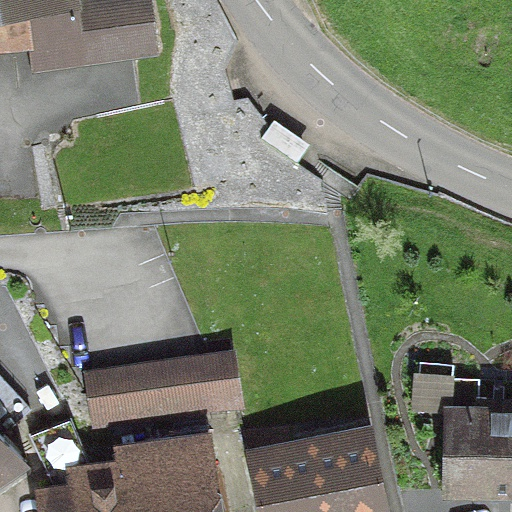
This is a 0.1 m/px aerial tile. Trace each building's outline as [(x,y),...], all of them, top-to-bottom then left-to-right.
[(144,0),(101,0),(71,4),(0,14),(0,45),(24,44),(26,69),(127,54),(152,51),(144,0)] [(0,0),(0,14),(71,4),(70,0),(0,0)] [(274,120),(269,127),(261,140),(296,164),(310,144),(274,120)] [(234,409),(227,357),(88,378),(95,430),(234,409)] [(0,480),(23,464),(0,440),(0,434),(26,411),(0,382),(0,480)] [(511,494),(511,413),(444,413),(443,494),(511,494)] [(41,511),(211,511),(201,438),(114,450),(116,462),(85,467),(67,421),(26,438),(51,493),(39,496),(41,511)] [(257,511),(383,511),(365,433),(245,459),(257,511)]
